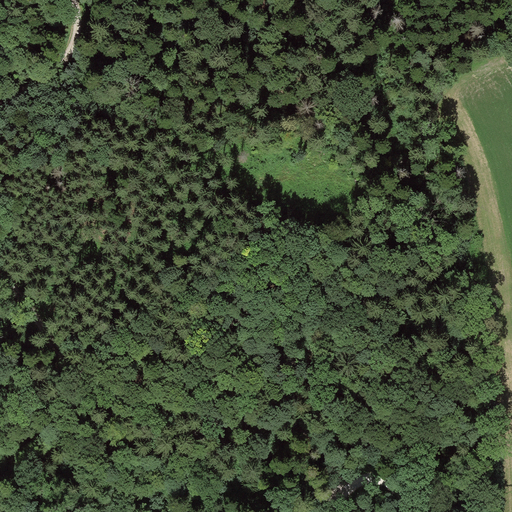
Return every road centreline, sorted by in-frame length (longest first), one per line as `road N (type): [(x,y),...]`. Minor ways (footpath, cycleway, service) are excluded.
road 1 (track): [(0,276),(58,352),(100,383),(146,403),(302,436),(351,484)]
road 2 (track): [(70,0),(76,17),(68,52),(0,110)]
